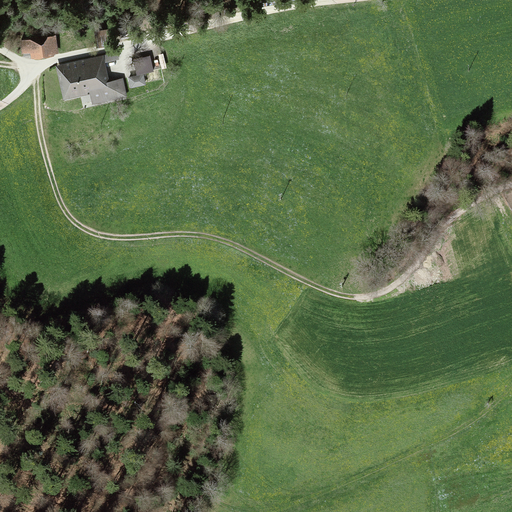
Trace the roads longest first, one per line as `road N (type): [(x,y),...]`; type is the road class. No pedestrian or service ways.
road 1 (track): [(369,297),(341,296),(215,238),(87,231),(68,215),(47,163),(32,70)]
road 2 (unclassified): [(32,70),(65,56),(336,0)]
